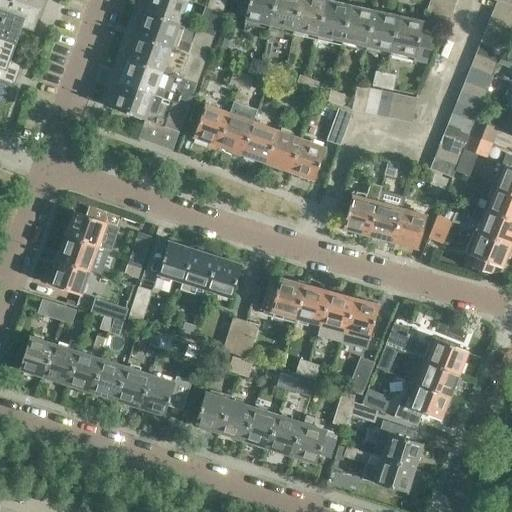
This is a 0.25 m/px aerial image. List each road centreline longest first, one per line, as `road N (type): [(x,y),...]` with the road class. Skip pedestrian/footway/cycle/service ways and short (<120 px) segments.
road 1 (unclassified): [(511,308),(48,169)]
road 2 (residential): [(0,414),(325,511)]
road 3 (unclassified): [(48,169),(106,0)]
road 4 (residential): [(448,511),(511,360)]
road 5 (unclassified): [(0,303),(48,169)]
